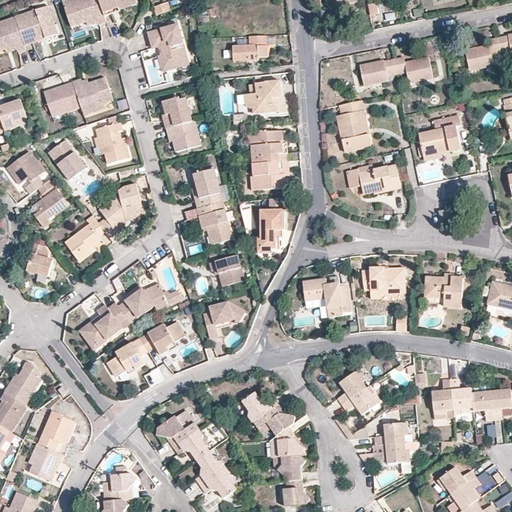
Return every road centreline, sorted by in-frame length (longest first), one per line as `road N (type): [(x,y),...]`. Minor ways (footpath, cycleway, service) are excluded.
road 1 (residential): [(0,83),(100,49),(124,56),(168,225),(35,325)]
road 2 (residential): [(285,354),(414,341),(511,362)]
road 3 (residential): [(511,10),(305,52)]
road 4 (residential): [(487,251),(491,225),(481,182),(419,193),(424,239)]
road 5 (residential): [(264,357),(186,380),(116,426)]
road 6 (residential): [(317,207),(305,52)]
road 7 (residential): [(330,434),(363,485),(359,495),(338,501),(329,492),(326,452)]
